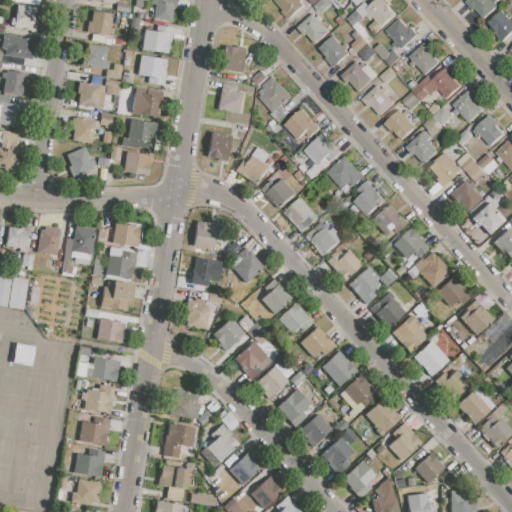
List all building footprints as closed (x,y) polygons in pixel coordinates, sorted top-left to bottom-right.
[(155,0),(173,0),(170,22),(152,19),(155,0)] [(274,1),(275,0),(301,0),(300,1),(304,5),(287,20),(282,14),(284,13),(274,1)] [(314,6),(321,0),(327,0),(331,4),(321,13),(314,6)] [(330,0),(336,0),(343,7),(339,10),(330,0)] [(366,8),(368,6),(375,0),(385,0),(389,4),(387,5),(395,14),(374,32),(369,26),(376,20),(369,12),(366,8)] [(465,2),(467,0),(497,0),(494,3),(497,6),(484,17),(481,14),(480,15),(474,8),(472,10),(465,2)] [(347,18),(356,10),(356,9),(364,2),(368,6),(366,8),(369,12),(359,22),(364,27),(359,32),(347,18)] [(117,3),(130,5),(129,13),(115,10),(117,3)] [(13,28),(13,25),(10,24),(11,18),(14,19),(16,5),(35,8),(33,20),(36,20),(35,31),(13,28)] [(486,21),(499,9),(509,20),(511,17),(511,32),(502,41),(496,35),(498,34),(486,21)] [(93,11),(112,15),(110,27),(100,26),(99,35),(89,33),(93,11)] [(312,13),(316,17),(319,14),(323,18),(319,21),(328,31),(314,44),(305,34),(304,35),(296,27),(312,13)] [(339,24),(335,19),(340,15),(344,20),(339,24)] [(131,17),(139,19),(136,34),(129,32),(131,17)] [(386,30),(399,19),(407,28),(410,26),(417,35),(402,48),(400,46),(398,48),(396,46),(395,47),(391,43),(395,40),(386,30)] [(144,30),(155,32),(157,26),(173,28),(170,42),(169,42),(167,54),(141,49),(144,30)] [(351,44),(357,40),(352,34),(356,30),(368,43),(358,52),(351,44)] [(5,55),(6,49),(1,48),(3,36),(30,40),(30,44),(33,44),(31,59),(5,55)] [(333,36),(342,46),(345,44),(348,47),(345,50),(348,53),(333,67),(324,58),(326,56),(319,48),(333,36)] [(409,56),(425,42),(431,50),(429,52),(438,62),(425,74),(409,56)] [(358,52),(368,43),(376,52),(366,61),(358,52)] [(374,48),(380,43),(389,52),(392,49),(399,57),(390,66),(374,48)] [(244,48),(240,74),(221,71),(225,45),(244,48)] [(90,46),(106,48),(103,70),(86,67),(90,46)] [(139,56),(165,61),(162,79),(136,75),(139,56)] [(355,62),(358,66),(362,62),(365,66),(367,64),(377,74),(359,91),(348,79),(346,81),(340,75),(355,62)] [(113,64),(121,65),(119,79),(111,78),(113,64)] [(379,76),(389,67),(395,74),(386,83),(379,76)] [(431,80),(446,67),(453,75),(452,76),(460,85),(446,97),(437,87),(431,80)] [(257,86),(251,79),(261,70),(267,77),(257,86)] [(2,93),(6,71),(25,74),(21,96),(2,93)] [(272,76),(291,96),(281,105),(273,113),(259,98),(262,95),(260,92),(264,88),(262,86),(272,76)] [(413,90),(428,77),(431,80),(437,87),(422,100),(413,90)] [(411,89),(407,84),(413,79),(417,84),(411,89)] [(82,83),(102,86),(98,109),(78,106),(82,83)] [(221,84),(235,86),(233,92),(244,94),(241,114),(217,110),(217,108),(216,108),(217,101),(218,102),(221,84)] [(377,85),(380,89),(384,86),(387,90),(384,93),(393,103),(379,116),(369,105),(368,106),(362,99),(377,85)] [(135,88),(159,92),(155,118),(131,114),(135,88)] [(453,104),(468,90),(475,98),(473,100),(482,109),(469,121),(453,104)] [(402,100),(411,92),(420,101),(410,110),(402,100)] [(0,125),(0,95),(9,97),(8,103),(24,106),(22,116),(19,116),(17,128),(0,125)] [(433,114),(429,109),(435,104),(439,109),(433,114)] [(281,105),(288,112),(277,122),(271,115),(273,113),(281,105)] [(434,114),(445,105),(452,113),(450,114),(452,116),(443,124),(434,114)] [(301,109),(319,129),(309,138),(304,133),(296,140),(283,125),(301,109)] [(399,110),(402,114),(406,110),(409,114),(406,117),(415,128),(401,140),(394,131),(392,132),(384,123),(399,110)] [(101,114),(114,116),(113,127),(99,125),(101,114)] [(424,124),(433,115),(438,121),(434,124),(428,129),(424,124)] [(472,131),(490,115),(497,123),(495,125),(503,134),(491,145),(481,134),(478,137),(472,131)] [(75,118),(95,121),(91,144),(71,141),(75,118)] [(130,120),(154,124),(150,150),(126,146),(130,120)] [(434,124),(439,130),(432,136),(427,131),(428,129),(434,124)] [(455,139),(465,130),(470,136),(461,145),(455,139)] [(17,142),(21,142),(16,170),(0,167),(0,142),(2,131),(18,134),(17,142)] [(103,131),(110,133),(108,144),(101,143),(103,131)] [(424,131),(430,138),(428,140),(437,151),(423,163),(414,152),(412,154),(406,147),(424,131)] [(323,132),(341,152),(331,161),(327,156),(319,164),(305,149),(323,132)] [(211,133),(231,136),(226,161),(206,158),(211,133)] [(496,152),(511,138),(511,139),(511,169),(511,170),(496,152)] [(112,147),(119,148),(117,161),(110,160),(112,147)] [(234,171),(242,160),(247,163),(258,147),(269,155),(264,162),(270,167),(256,187),(234,171)] [(84,148),(89,162),(93,160),(94,165),(91,166),(92,169),(74,175),(66,154),(84,148)] [(126,152),(148,155),(144,175),(122,172),(126,152)] [(445,152),(455,162),(453,164),(459,170),(441,187),(434,179),(437,177),(428,168),(445,152)] [(457,162),(467,153),(476,163),(466,172),(457,162)] [(477,162),(487,153),(497,165),(488,174),(477,162)] [(345,156),(363,176),(352,186),(348,181),(340,188),(326,172),(345,156)] [(97,157),(108,159),(106,168),(96,166),(97,157)] [(476,163),(485,173),(475,182),(466,172),(476,163)] [(306,173),(315,164),(320,170),(311,178),(306,173)] [(283,178),(296,193),(277,209),(260,190),(271,181),(275,185),(283,178)] [(367,181),(384,200),(365,217),(352,202),(360,195),(356,191),(367,181)] [(464,181),(468,185),(471,182),(474,186),(471,188),(480,199),(467,211),(451,193),(464,181)] [(300,198),(317,217),(300,233),(283,213),(300,198)] [(488,234),(479,224),(477,226),(471,219),(489,203),(495,210),(493,212),(494,214),(497,212),(504,220),(488,234)] [(388,204),(406,224),(396,233),(391,228),(383,235),(370,221),(388,204)] [(114,222),(139,227),(137,237),(138,237),(137,248),(110,243),(114,222)] [(192,246),(196,222),(216,225),(213,249),(192,246)] [(321,222),(329,231),(333,227),(343,238),(322,257),(304,237),(321,222)] [(8,227),(19,229),(19,226),(30,228),(28,240),(36,241),(34,254),(18,252),(19,249),(5,246),(8,227)] [(43,226),(60,229),(55,256),(36,253),(40,230),(42,231),(43,226)] [(74,226),(93,229),(87,266),(73,263),(74,258),(70,257),(69,260),(62,259),(66,238),(72,239),(74,226)] [(409,228),(427,248),(417,257),(412,252),(404,259),(391,244),(409,228)] [(508,229),(511,233),(511,232),(511,257),(510,259),(504,252),(502,254),(492,243),(508,229)] [(97,231),(104,232),(102,245),(95,244),(97,231)] [(224,251),(234,242),(240,248),(230,257),(224,251)] [(109,248),(121,250),(121,252),(137,254),(134,268),(132,267),(130,279),(105,275),(109,248)] [(245,248),(262,267),(245,283),(227,264),(245,248)] [(347,250),(361,265),(343,281),(325,261),(337,250),(342,255),(347,250)] [(432,253),(447,269),(429,285),(413,266),(421,259),(422,261),(432,253)] [(91,275),(94,255),(102,256),(99,276),(91,275)] [(194,258),(220,262),(217,282),(206,280),(206,286),(190,284),(194,258)] [(69,260),(68,267),(75,268),(74,274),(60,272),(62,259),(69,260)] [(394,271),(401,266),(405,271),(399,277),(394,271)] [(365,269),(378,284),(370,291),(375,296),(365,305),(347,285),(365,269)] [(378,278),(388,269),(396,278),(386,287),(378,278)] [(6,307),(0,306),(0,275),(10,277),(6,307)] [(453,276),(471,296),(461,305),(457,300),(448,308),(434,292),(453,276)] [(11,277),(27,279),(22,310),(7,307),(11,277)] [(273,279),(290,298),(272,315),(259,301),(267,293),(263,288),(273,279)] [(102,288),(112,290),(113,282),(132,285),(130,301),(127,300),(125,311),(99,307),(102,288)] [(413,294),(420,288),(426,295),(419,301),(413,294)] [(404,313),(387,328),(370,309),(389,292),(393,297),(392,299),(404,313)] [(207,302),(208,294),(221,296),(220,304),(207,302)] [(205,330),(182,326),(186,300),(192,301),(193,299),(204,300),(202,307),(208,308),(205,330)] [(475,301),(492,320),(467,342),(454,327),(461,321),(458,317),(467,309),(466,308),(475,301)] [(294,303),(312,323),(303,331),(298,327),(290,334),(276,319),(294,303)] [(412,310),(420,303),(426,311),(419,318),(412,310)] [(84,308),(98,310),(97,319),(83,317),(84,308)] [(237,323),(245,316),(253,324),(245,331),(237,323)] [(225,351),(211,335),(231,317),(235,322),(234,323),(243,334),(225,351)] [(98,319),(123,323),(120,343),(95,339),(98,319)] [(245,331),(253,324),(255,322),(262,330),(252,339),(245,331)] [(412,322),(426,338),(408,354),(390,334),(401,324),(405,329),(412,322)] [(316,328),(334,347),(324,356),(320,351),(311,359),(298,344),(316,328)] [(499,342),(495,339),(478,357),(488,366),(510,343),(504,336),(499,342)] [(430,341),(448,361),(429,378),(412,358),(430,341)] [(252,342),(270,362),(250,380),(232,360),(252,342)] [(15,344),(34,347),(30,366),(12,363),(15,344)] [(79,348),(91,350),(90,357),(77,354),(79,348)] [(338,351),(356,371),(337,387),(320,368),(338,351)] [(511,353),(511,378),(503,369),(511,362),(508,357),(511,353)] [(93,357),(118,362),(115,382),(82,377),(84,366),(92,368),(93,357)] [(285,379),(274,367),(273,366),(280,359),(292,372),(285,379)] [(274,367),(285,379),(287,382),(268,399),(255,384),(274,367)] [(456,370),(470,386),(453,402),(434,382),(444,373),(448,377),(456,370)] [(294,386),(289,380),(298,372),(304,377),(294,386)] [(359,375),(377,395),(369,402),(365,397),(355,406),(341,391),(359,375)] [(86,390),(97,391),(98,385),(113,388),(109,414),(82,410),(83,408),(69,406),(70,394),(80,396),(81,392),(86,392),(86,390)] [(326,396),(322,391),(327,385),(332,390),(326,396)] [(476,387),(490,402),(493,406),(473,425),(456,405),(476,387)] [(169,415),(172,396),(174,396),(175,389),(183,391),(182,394),(197,397),(195,406),(198,406),(196,420),(169,415)] [(296,389),(309,404),(300,412),(305,417),(294,427),(276,407),(296,389)] [(382,399),(399,419),(381,436),(363,416),(382,399)] [(511,432),(495,448),(478,428),(487,420),(485,419),(496,409),(502,416),(500,418),(511,430),(511,432)] [(196,420),(206,411),(211,417),(201,426),(196,420)] [(230,431),(220,421),(228,413),(238,423),(230,431)] [(317,414),(331,429),(311,447),(298,432),(317,414)] [(80,422),(92,424),(93,418),(108,420),(104,445),(77,440),(80,422)] [(332,428),(342,419),(347,425),(338,434),(332,428)] [(162,456),(168,424),(194,429),(190,449),(180,447),(178,459),(162,456)] [(403,424),(420,442),(399,461),(386,447),(393,440),(390,436),(403,424)] [(213,468),(199,453),(214,440),(210,435),(221,425),(231,435),(229,436),(237,445),(213,468)] [(339,438),(353,452),(345,459),(349,464),(336,475),(319,456),(339,438)] [(511,468),(498,454),(509,443),(511,446),(511,468)] [(75,454),(87,456),(88,449),(103,452),(99,478),(72,473),(75,454)] [(426,484),(412,469),(429,453),(443,468),(426,484)] [(241,485),(228,471),(245,454),(259,468),(241,485)] [(370,458),(373,455),(379,461),(375,464),(370,458)] [(361,461),(374,476),(365,484),(370,488),(358,499),(340,479),(361,461)] [(157,485),(159,477),(160,477),(162,466),(186,470),(188,474),(185,490),(183,490),(180,502),(165,499),(167,487),(157,485)] [(56,487),(58,475),(66,476),(64,488),(56,487)] [(263,509),(242,488),(254,476),(261,483),(268,476),(275,482),(273,484),(280,492),(263,509)] [(397,511),(373,511),(370,500),(376,499),(375,494),(373,491),(377,486),(382,492),(382,489),(380,487),(380,485),(387,478),(392,484),(389,487),(395,500),(397,511)] [(77,481),(99,484),(96,504),(91,503),(90,507),(68,503),(70,492),(75,493),(77,481)] [(450,511),(451,505),(449,505),(450,491),(476,492),(475,511),(450,511)] [(190,494),(214,498),(213,507),(189,503),(190,494)] [(407,511),(406,495),(425,494),(426,504),(433,504),(434,511),(407,511)] [(277,511),(278,511),(275,507),(287,496),(296,506),(294,508),(298,511),(277,511)] [(226,511),(222,507),(232,499),(237,505),(236,506),(241,511),(229,511),(228,511),(226,511)] [(154,511),(156,501),(181,505),(179,511),(154,511)]
